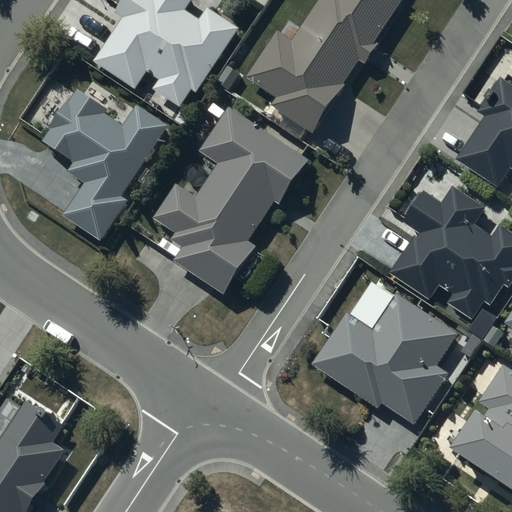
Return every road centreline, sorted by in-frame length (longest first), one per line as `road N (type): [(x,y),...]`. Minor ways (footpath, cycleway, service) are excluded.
road 1 (residential): [(485,0),(241,368),(208,403)]
road 2 (residential): [(0,257),(208,403)]
road 3 (residential): [(208,403),(372,511)]
road 4 (residential): [(125,511),(177,433),(208,403)]
